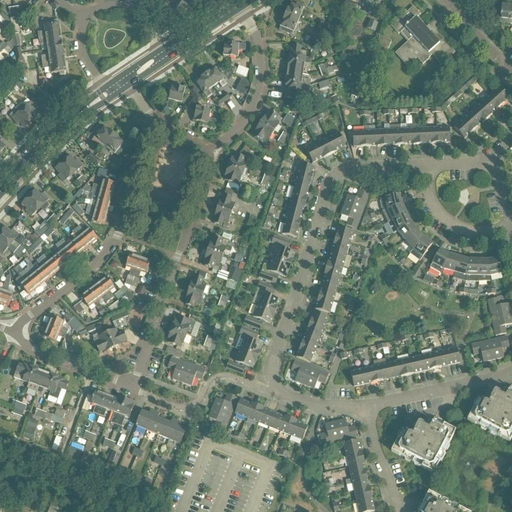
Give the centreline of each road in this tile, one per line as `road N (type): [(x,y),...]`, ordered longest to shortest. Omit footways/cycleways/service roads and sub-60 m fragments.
road 1 (residential): [(364,408),(311,405),(283,394),(269,363),(333,171),(424,163)]
road 2 (residential): [(210,150),(133,386),(35,350),(17,335)]
road 3 (residential): [(17,335),(33,310),(110,250),(150,124)]
road 4 (residential): [(236,7),(260,46),(261,76),(238,132),(210,150)]
road 5 (residential): [(364,408),(511,371)]
road 6 (tertiary): [(107,93),(0,193)]
road 7 (residential): [(510,225),(479,233),(448,220),(431,199),(424,163)]
